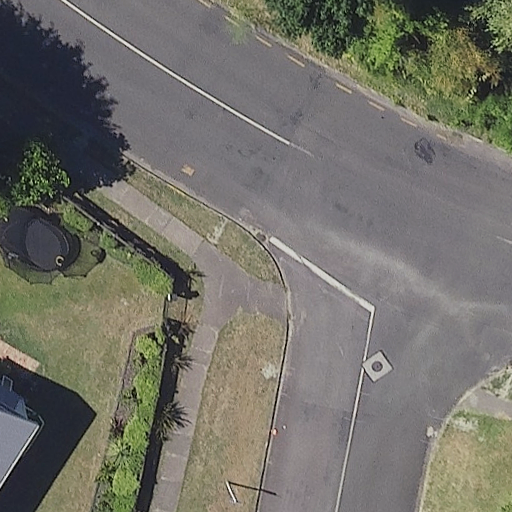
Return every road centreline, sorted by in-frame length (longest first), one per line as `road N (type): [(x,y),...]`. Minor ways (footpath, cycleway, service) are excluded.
road 1 (tertiary): [(62,0),(206,97),(398,201)]
road 2 (residential): [(398,201),(339,511)]
road 3 (tertiary): [(398,201),(511,241)]
